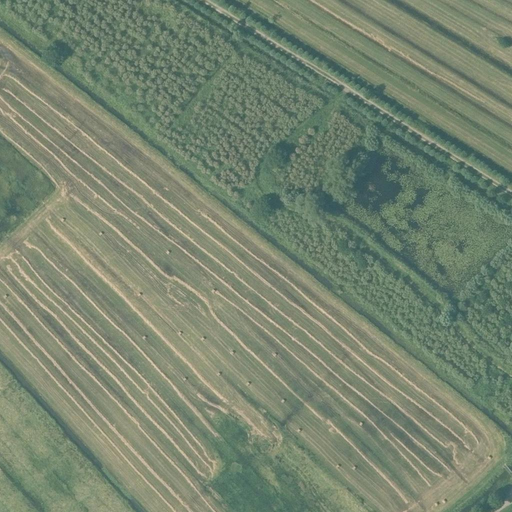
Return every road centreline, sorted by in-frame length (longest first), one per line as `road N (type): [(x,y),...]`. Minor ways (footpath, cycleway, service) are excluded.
road 1 (track): [(511,193),(346,88)]
road 2 (track): [(346,88),(204,0)]
